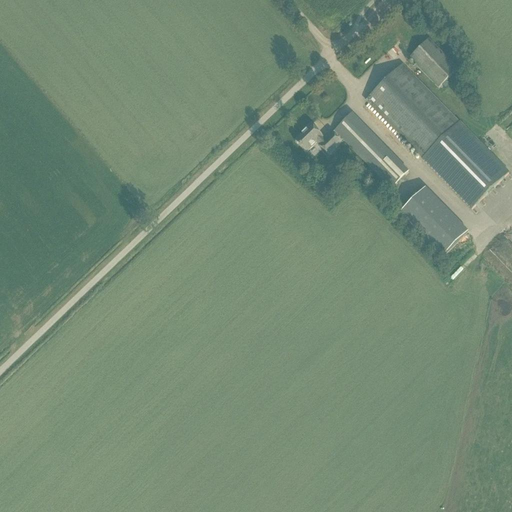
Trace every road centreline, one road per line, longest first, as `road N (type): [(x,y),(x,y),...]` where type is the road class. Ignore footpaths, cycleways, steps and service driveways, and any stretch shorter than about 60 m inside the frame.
road 1 (unclassified): [(0,370),(331,53),(285,0)]
road 2 (unknown): [(320,64),(442,201)]
